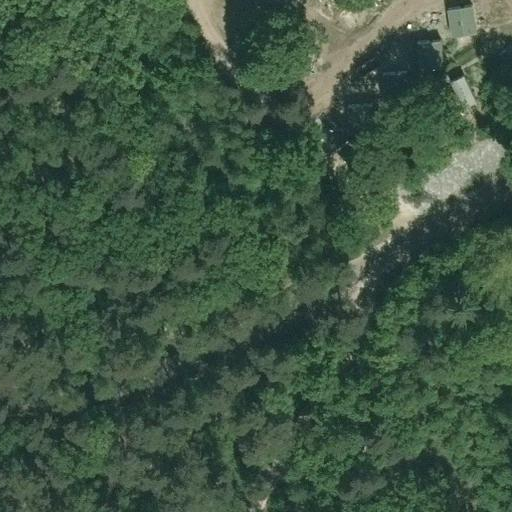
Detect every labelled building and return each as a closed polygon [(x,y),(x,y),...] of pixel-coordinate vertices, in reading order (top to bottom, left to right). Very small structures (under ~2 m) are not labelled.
[(378,0),(315,0),(351,34),(383,4),(378,0)] [(450,0),(440,10),(451,22),(473,0),(450,0)] [(511,0),(507,0),(494,8),(505,26),(511,21),(511,0)] [(460,22),(440,34),(453,56),(473,44),(460,22)] [(311,38),(302,47),(318,62),(327,53),(311,38)] [(511,38),(491,54),(511,77),(511,38)] [(364,77),(352,87),(380,119),(392,108),(364,77)] [(511,102),(485,102),(485,149),(511,149),(511,102)] [(462,167),(446,174),(452,187),(468,180),(462,167)]
